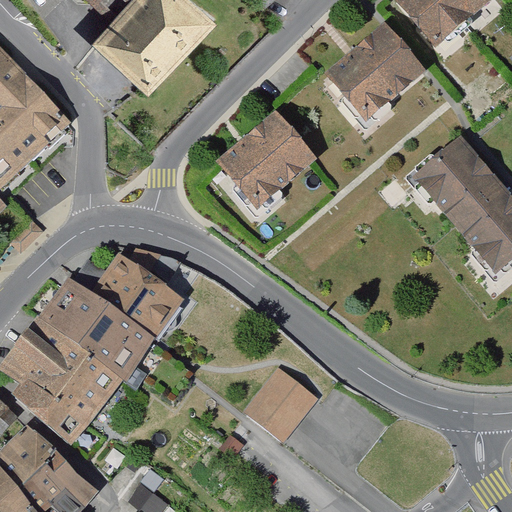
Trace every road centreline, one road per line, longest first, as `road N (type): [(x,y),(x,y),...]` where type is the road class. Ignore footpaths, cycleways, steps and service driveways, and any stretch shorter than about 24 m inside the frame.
road 1 (unclassified): [(153,230),(251,283),(403,397),(482,413)]
road 2 (residential): [(153,230),(181,148),(329,0)]
road 3 (residential): [(88,226),(93,125),(0,17)]
road 4 (unclassified): [(0,311),(88,226)]
